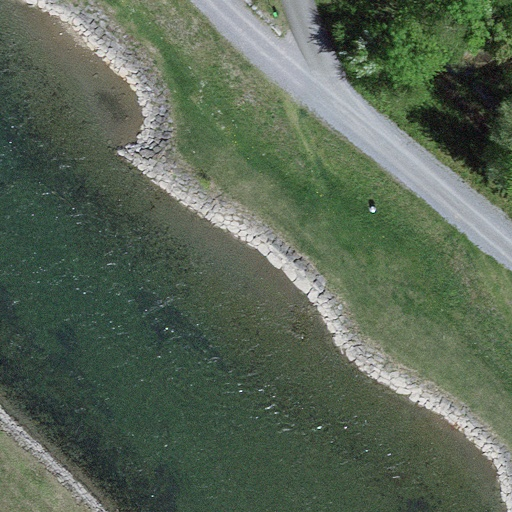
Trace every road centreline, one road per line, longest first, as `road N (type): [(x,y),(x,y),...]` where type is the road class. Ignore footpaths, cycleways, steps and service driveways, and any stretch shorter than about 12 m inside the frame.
road 1 (track): [(511,248),(338,108)]
road 2 (track): [(211,0),(338,108)]
